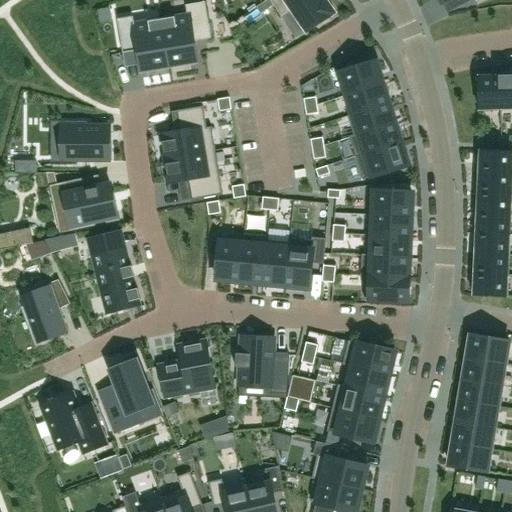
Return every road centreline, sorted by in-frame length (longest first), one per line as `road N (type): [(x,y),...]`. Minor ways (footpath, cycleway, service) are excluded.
road 1 (residential): [(396,1),(263,79),(146,99),(134,110),(145,216),(172,318)]
road 2 (residential): [(434,330),(445,246),(442,167),(419,60)]
road 3 (residential): [(434,330),(246,313),(172,318)]
road 4 (residential): [(397,511),(434,330)]
road 5 (residential): [(172,318),(56,369)]
